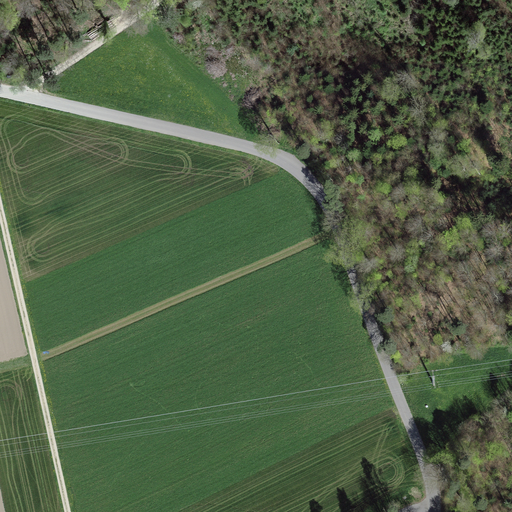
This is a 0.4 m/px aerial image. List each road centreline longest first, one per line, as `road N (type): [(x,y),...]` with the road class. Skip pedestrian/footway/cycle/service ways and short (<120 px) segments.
road 1 (unclassified): [(437,511),(335,225),(292,159),(0,90)]
road 2 (track): [(67,511),(0,208)]
road 3 (track): [(28,96),(164,0)]
